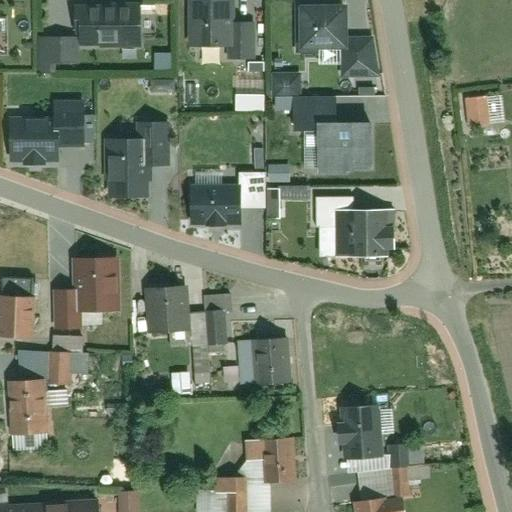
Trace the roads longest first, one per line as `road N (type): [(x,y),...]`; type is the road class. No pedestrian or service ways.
road 1 (residential): [(0,191),(295,285)]
road 2 (residential): [(391,0),(443,278)]
road 3 (residential): [(443,278),(509,511)]
road 4 (residential): [(295,285),(316,511)]
road 5 (residential): [(295,285),(356,290),(443,278)]
